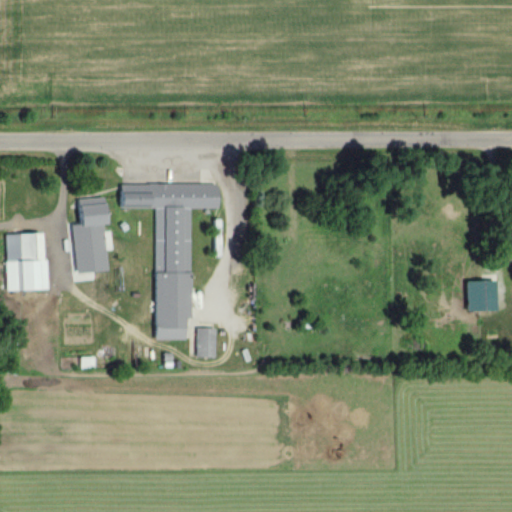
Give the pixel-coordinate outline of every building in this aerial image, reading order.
[(186,209),(213,209),(213,184),(114,184),(114,209),(151,209),(151,283),(186,283),(186,209)] [(72,199),(73,240),(90,240),(90,225),(101,225),(100,198),(72,199)] [(0,244),(2,291),(42,290),(41,259),(37,259),(36,233),(0,234),(0,244)] [(511,234),(496,234),(496,253),(511,253),(511,234)] [(181,340),(181,316),(149,316),(149,340),(181,340)] [(210,358),(210,329),(192,329),(192,358),(210,358)]
